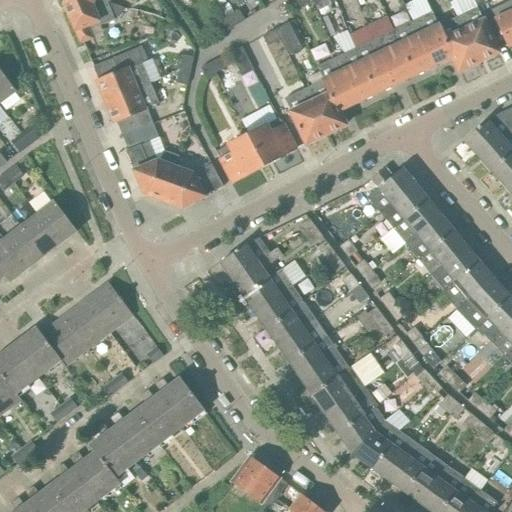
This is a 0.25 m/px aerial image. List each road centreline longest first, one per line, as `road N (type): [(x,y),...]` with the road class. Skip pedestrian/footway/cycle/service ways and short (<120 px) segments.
road 1 (residential): [(412,129),(141,257)]
road 2 (residential): [(131,239),(27,0)]
road 3 (residential): [(192,337),(71,431),(51,464),(0,501)]
road 4 (residential): [(365,511),(248,408),(192,337)]
road 5 (residential): [(0,328),(131,239)]
road 6 (residential): [(511,248),(412,129)]
